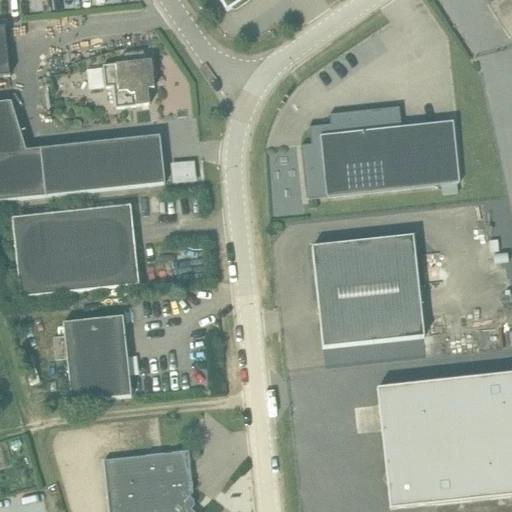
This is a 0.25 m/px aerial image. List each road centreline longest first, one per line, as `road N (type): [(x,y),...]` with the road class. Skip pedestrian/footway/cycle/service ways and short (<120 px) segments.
road 1 (residential): [(265,511),(229,143),(246,99)]
road 2 (track): [(252,398),(28,428),(0,333)]
road 3 (residential): [(246,99),(270,67),(370,0)]
road 4 (residential): [(246,99),(166,0)]
